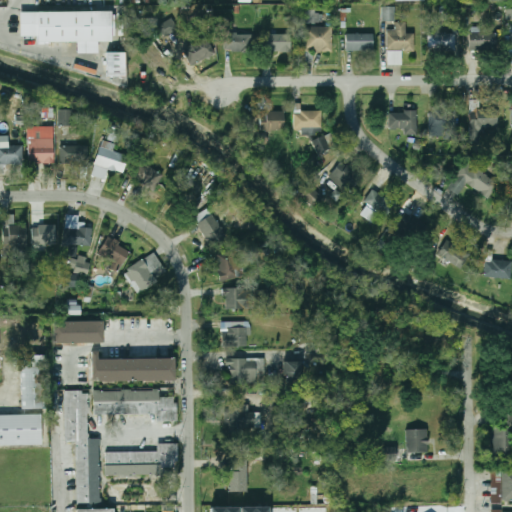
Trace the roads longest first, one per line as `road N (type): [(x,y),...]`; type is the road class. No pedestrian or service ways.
road 1 (residential): [(193,511),(192,306),(180,260),(144,222),(112,206),(0,195)]
road 2 (residential): [(222,89),(253,82),(511,80)]
road 3 (residential): [(353,81),(355,118),(370,144),(475,223),(511,232)]
road 4 (residential): [(473,511),(471,337)]
